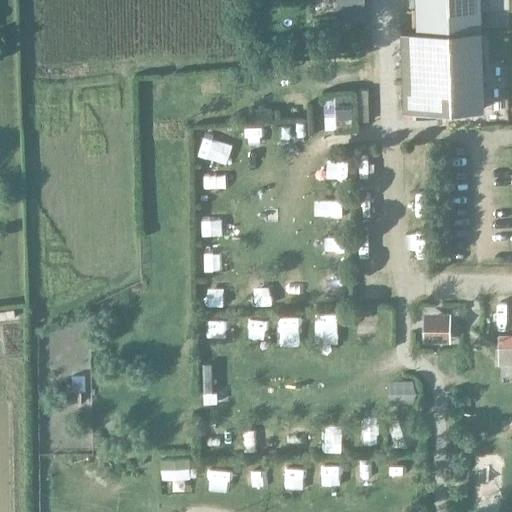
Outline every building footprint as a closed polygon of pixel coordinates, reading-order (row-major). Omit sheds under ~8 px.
[(482,0),(416,0),(417,32),(483,31),(483,30),(482,0)] [(483,31),(417,32),(401,33),(404,112),(483,110),(483,31)] [(350,93),(324,94),(326,121),(351,120),(350,93)] [(224,119),(224,110),(202,110),(202,119),(224,119)] [(406,172),(424,173),(425,152),(407,151),(406,172)] [(368,178),(377,177),(374,158),(366,159),(368,178)] [(360,232),(360,253),(376,252),(376,232),(360,232)] [(365,262),(364,299),(378,300),(379,262),(365,262)] [(339,273),(322,276),(325,294),(343,291),(339,273)] [(249,292),(248,302),(274,303),(275,293),(249,292)] [(211,294),(211,304),(232,305),(232,295),(211,294)] [(195,297),(196,310),(208,310),(207,296),(195,297)] [(305,296),(283,296),(283,306),(305,305),(305,296)] [(245,316),(246,336),(263,336),(262,316),(245,316)] [(428,320),(428,336),(446,336),(446,320),(428,320)] [(511,334),(501,334),(499,382),(511,382),(511,334)] [(426,469),(426,468),(426,411),(390,411),(390,446),(390,493),(427,493),(426,469)] [(220,450),(229,443),(216,426),(206,433),(220,450)] [(341,430),(320,430),(319,448),(340,448),(341,430)] [(359,447),(382,446),(382,435),(358,436),(359,447)]
